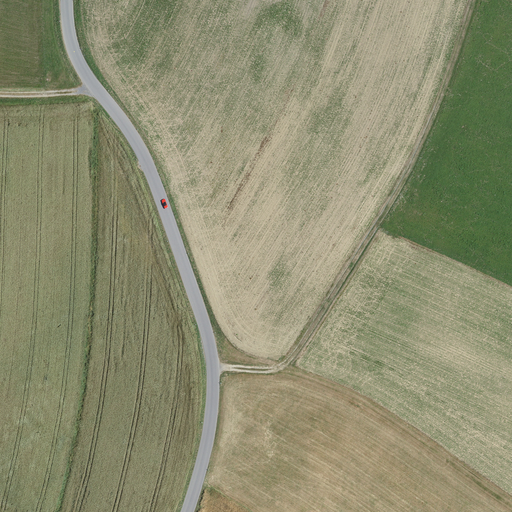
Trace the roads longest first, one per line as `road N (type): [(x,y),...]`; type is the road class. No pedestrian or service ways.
road 1 (residential): [(73,0),(80,59),(135,140),(216,369),(189,511)]
road 2 (track): [(472,0),(426,138),(310,334),(283,367),(216,369)]
